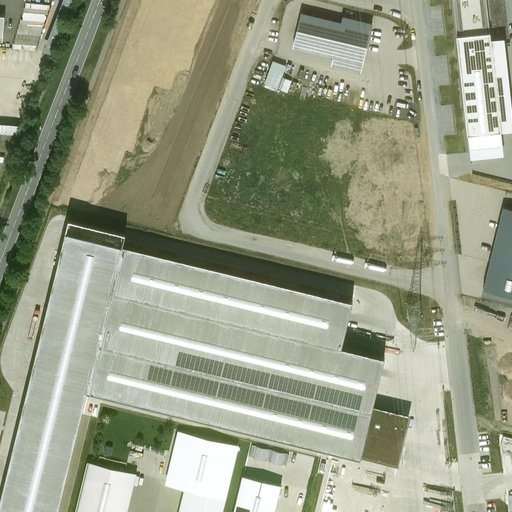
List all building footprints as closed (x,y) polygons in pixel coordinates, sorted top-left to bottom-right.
[(453,0),(467,132),(511,127),(511,110),(504,37),(491,38),(486,0),(453,0)] [(341,21),(302,11),(294,47),(334,57),(332,65),(361,72),(373,23),(343,15),(341,21)] [(281,87),(290,63),(276,58),(267,82),(281,87)] [(511,207),(505,206),(485,285),(511,291),(511,207)] [(126,230),(69,216),(0,499),(0,511),(57,511),(88,387),(360,453),(372,403),(384,353),(341,343),(353,297),(123,242),(126,230)] [(372,403),(360,453),(398,462),(410,412),(372,403)] [(164,481),(185,485),(226,496),(240,443),(177,428),(164,481)] [(126,511),(135,474),(87,462),(75,511),(126,511)] [(274,511),(282,484),(243,474),(233,511),(274,511)] [(222,511),(226,496),(185,485),(178,511),(222,511)] [(163,511),(164,508),(166,498),(160,497),(156,511),(163,511)]
